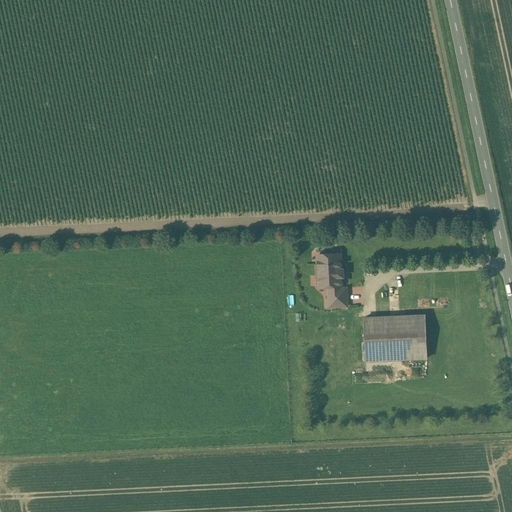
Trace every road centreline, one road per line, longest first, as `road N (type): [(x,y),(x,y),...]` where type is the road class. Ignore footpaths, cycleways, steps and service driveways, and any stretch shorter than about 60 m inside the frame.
road 1 (track): [(492,200),(446,213),(0,233)]
road 2 (tertiary): [(450,0),(511,291)]
